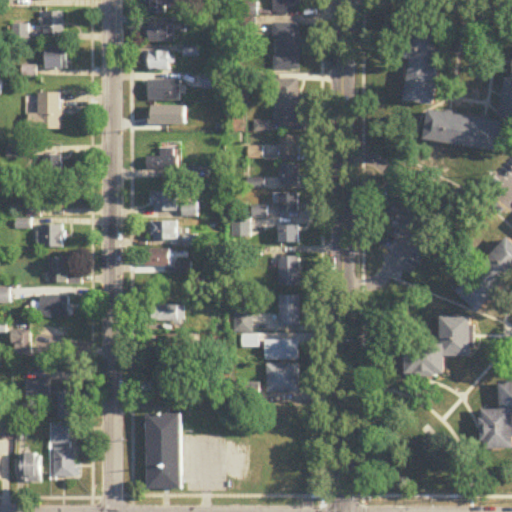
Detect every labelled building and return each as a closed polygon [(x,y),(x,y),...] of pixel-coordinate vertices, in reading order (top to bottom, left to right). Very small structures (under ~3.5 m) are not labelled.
[(147,0),(148,16),(169,16),(169,8),(176,8),(176,0),(147,0)] [(300,0),(273,0),(273,12),(301,13),(300,0)] [(44,37),(66,37),(66,13),(44,13),(44,37)] [(274,70),(301,70),(301,24),(274,24),(274,70)] [(176,43),(176,25),(148,25),(148,43),(176,43)] [(406,103),(432,106),(442,32),(410,28),(406,59),(411,60),(406,103)] [(47,70),(69,70),(69,49),(47,49),(47,70)] [(146,53),(146,71),(173,71),(173,53),(146,53)] [(222,90),(222,76),(205,76),(205,90),(222,90)] [(511,78),(507,78),(501,118),(511,119),(511,78)] [(301,128),(301,79),(275,79),(275,128),(301,128)] [(151,81),(151,102),(184,102),(184,81),(151,81)] [(63,94),(39,94),(39,131),(63,131),(63,94)] [(222,122),(222,106),(194,106),(194,122),(222,122)] [(429,112),(425,142),(499,152),(503,122),(429,112)] [(300,157),(300,136),(281,136),(281,157),(300,157)] [(148,171),(179,171),(179,149),(162,149),(162,158),(148,158),(148,171)] [(66,180),(66,157),(46,157),(46,180),(66,180)] [(300,185),(300,165),(281,165),(281,185),(300,185)] [(49,210),(66,210),(66,189),(49,189),(49,210)] [(153,213),(180,213),(180,194),(153,194),(153,213)] [(301,195),(280,195),(280,212),(301,212),(301,195)] [(185,219),(201,218),(200,204),(184,205),(185,219)] [(154,242),(180,242),(180,223),(154,223),(154,242)] [(67,226),(41,226),(41,249),(67,249),(67,226)] [(301,226),(280,226),(280,244),(301,244),(301,226)] [(458,293),(479,313),(511,278),(511,242),(509,239),(458,293)] [(152,268),(173,268),(173,251),(152,251),(152,268)] [(301,258),(280,258),(280,288),(301,288),(301,258)] [(52,285),(81,285),(81,278),(71,278),(71,261),(52,261),(52,285)] [(13,290),(0,289),(0,305),(13,305),(13,290)] [(71,297),(43,297),(43,320),(71,320),(71,297)] [(280,297),(280,327),(301,327),(301,297),(280,297)] [(186,307),(154,307),(154,325),(186,325),(186,307)] [(253,333),(253,314),(234,314),(234,333),(253,333)] [(446,378),(446,358),(472,358),(472,318),(442,318),(442,346),(407,345),(407,377),(446,378)] [(33,332),(16,332),(16,357),(33,357),(33,332)] [(161,349),(161,378),(184,378),(184,337),(169,337),(169,349),(161,349)] [(244,349),(258,349),(258,338),(244,338),(244,349)] [(266,342),(266,362),(299,362),(299,342),(266,342)] [(300,367),(269,367),(269,394),(300,394),(300,367)] [(52,382),(30,382),(30,400),(52,400),(52,382)] [(511,384),(501,384),(501,410),(483,411),(483,451),(511,450),(511,384)] [(58,390),(58,421),(78,421),(78,390),(58,390)] [(184,416),(149,416),(149,491),(184,491),(184,416)] [(71,445),(71,428),(54,428),(54,445),(71,445)] [(77,478),(77,449),(56,449),(56,478),(77,478)] [(25,484),(43,484),(43,454),(25,454),(25,484)]
